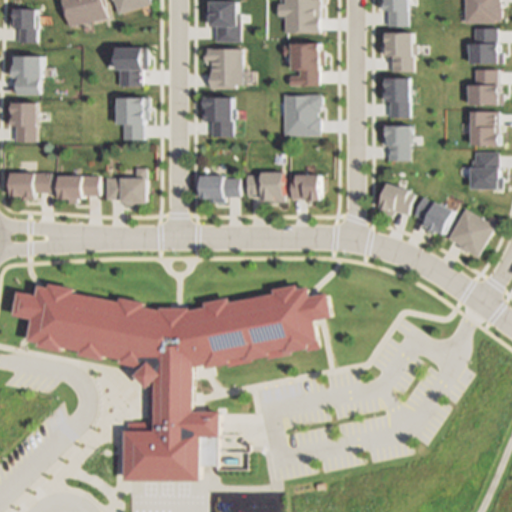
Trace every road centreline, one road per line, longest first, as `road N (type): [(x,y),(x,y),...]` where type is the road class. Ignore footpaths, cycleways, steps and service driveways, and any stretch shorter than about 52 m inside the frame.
road 1 (residential): [(511,321),(420,260),(351,237),(51,237)]
road 2 (residential): [(351,237),(351,0)]
road 3 (residential): [(173,235),(171,0)]
